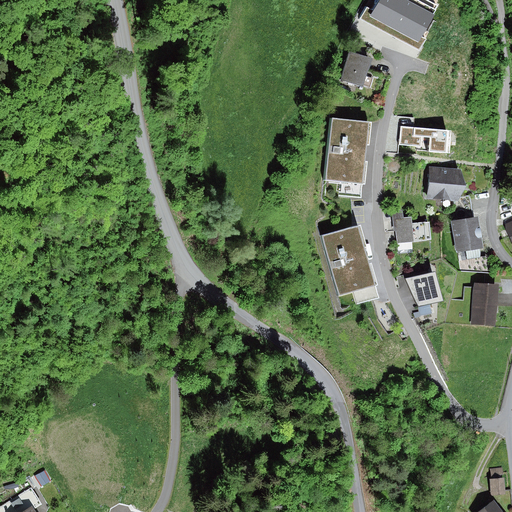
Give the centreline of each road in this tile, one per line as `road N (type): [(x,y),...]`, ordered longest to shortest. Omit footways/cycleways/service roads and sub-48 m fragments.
road 1 (unclassified): [(363,511),(350,434),(322,382),(200,280),(177,245),(141,138),(115,0)]
road 2 (residential): [(509,414),(488,428),(448,407),(398,307),(377,241),(379,160),(406,60)]
road 3 (unclassified): [(511,260),(493,205),(508,77),(498,0)]
